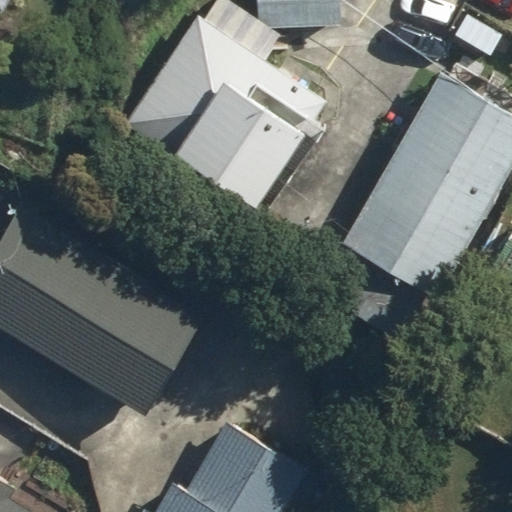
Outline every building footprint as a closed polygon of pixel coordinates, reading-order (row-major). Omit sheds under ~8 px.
[(243,212),(278,161),(290,169),(320,126),(308,118),(319,103),(259,61),(278,34),(229,0),(204,0),(194,15),(117,125),(243,212)] [(511,158),(511,92),(454,59),(443,77),(432,71),(334,242),(432,298),(511,158)] [(195,313),(12,200),(0,219),(0,333),(132,415),(195,313)] [(494,321),(511,288),(511,237),(502,232),(461,303),(494,321)] [(275,511),(300,470),(220,424),(181,493),(165,483),(148,511),(275,511)] [(0,477),(0,511),(31,511),(4,496),(11,484),(0,477)]
